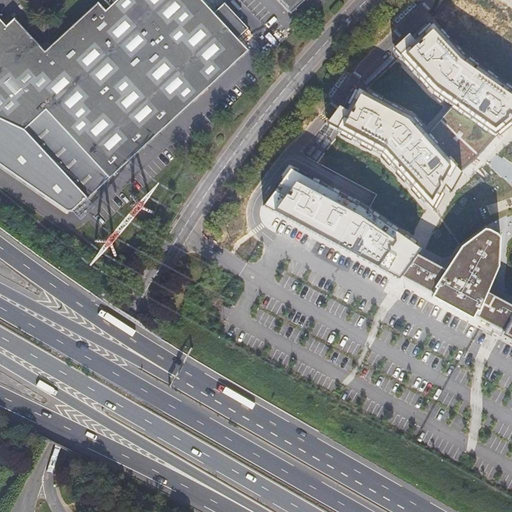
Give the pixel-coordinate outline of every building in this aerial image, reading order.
[(0,165),(68,214),(73,212),(87,199),(88,200),(249,52),(237,39),(248,29),(231,10),(220,20),(201,0),(118,0),(106,12),(98,3),(45,52),(15,19),(6,26),(0,19),(0,165)] [(277,0),(291,15),(306,0),(277,0)] [(511,92),(465,59),(434,25),(416,42),(413,38),(397,52),(434,93),(453,107),(426,135),(412,118),(360,89),(348,111),(343,108),(329,127),(382,155),(432,211),(445,189),(448,193),(460,174),(459,173),(472,162),(495,137),(511,123),(511,92)] [(395,50),(397,52),(413,38),(410,35),(395,50)] [(397,59),(393,55),(364,81),(368,86),(397,59)] [(318,143),(324,135),(320,132),(314,140),(318,143)] [(330,140),(326,137),(320,145),(324,148),(330,140)] [(316,147),(312,144),(306,151),(309,154),(316,147)] [(315,159),(322,151),(318,148),(312,156),(315,159)] [(290,170),(263,207),(401,281),(402,279),(407,270),(416,257),(419,250),(396,233),(359,208),(290,170)] [(460,174),(448,193),(450,196),(462,176),(460,174)] [(495,330),(502,334),(511,317),(511,309),(510,308),(486,295),(494,277),(497,269),(500,245),(499,240),(496,236),(488,232),(485,231),(483,232),(460,249),(445,273),(424,261),(416,257),(407,270),(402,279),(406,282),(432,296),(431,298),(475,323),(477,320),(495,330)] [(511,317),(502,334),(500,336),(511,342),(511,317)]
